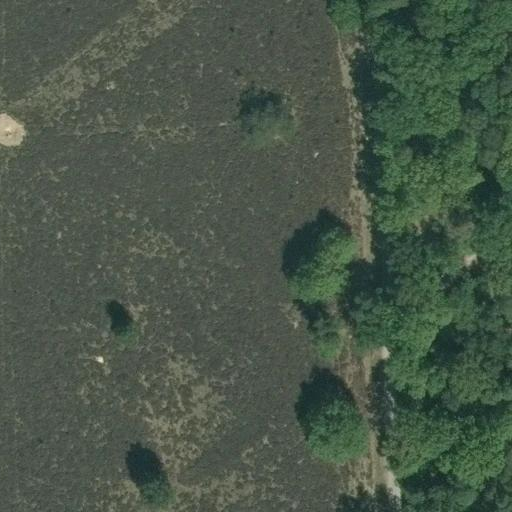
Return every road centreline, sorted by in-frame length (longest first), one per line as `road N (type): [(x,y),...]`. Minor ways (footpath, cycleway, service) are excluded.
road 1 (unclassified): [(397,511),(373,0)]
road 2 (track): [(387,311),(511,233)]
